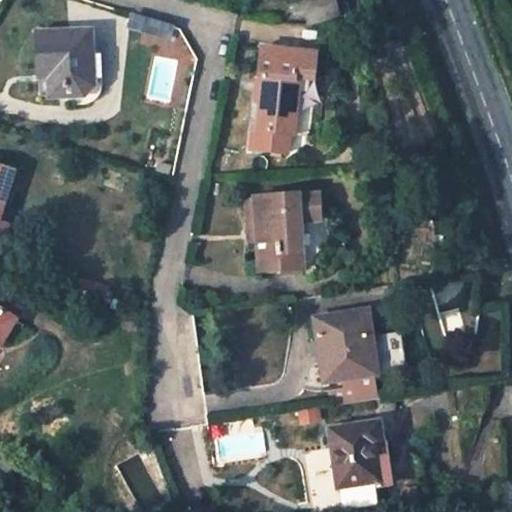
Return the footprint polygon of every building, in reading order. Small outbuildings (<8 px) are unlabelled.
[(334,0),(312,0),(301,3),(308,25),(339,16),(334,0)] [(37,37),(38,59),(50,59),(52,96),(94,94),(91,35),(37,37)] [(310,79),(311,54),(254,49),(251,86),(259,87),(253,154),(289,158),(290,138),(295,78),(310,79)] [(305,140),(310,79),(295,78),(290,138),(305,140)] [(248,204),(243,205),(248,244),(254,244),(258,272),(300,268),(293,222),(316,219),(313,197),(292,199),(291,196),(247,201),(248,204)] [(475,273),(435,278),(440,305),(470,301),(478,292),(475,273)] [(371,350),(375,372),(405,368),(399,332),(374,336),(370,309),(360,311),(366,350),(371,350)] [(15,320),(0,310),(0,343),(1,344),(15,320)] [(360,311),(312,319),(322,380),(339,378),(373,372),(375,372),(371,350),(366,350),(360,311)] [(373,372),(339,378),(341,387),(331,389),(333,401),(376,394),(373,372)] [(381,441),(378,421),(331,428),(340,486),(378,480),(373,443),(381,441)]
